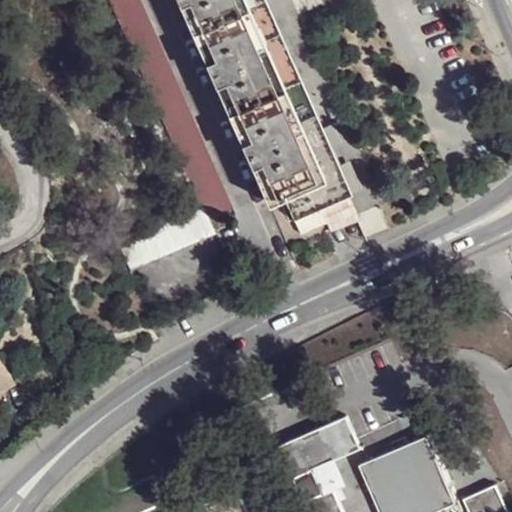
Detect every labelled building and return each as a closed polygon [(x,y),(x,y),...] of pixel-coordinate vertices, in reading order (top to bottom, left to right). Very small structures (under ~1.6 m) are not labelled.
[(108,0),(199,208),(203,218),(123,251),(133,276),(220,241),(212,223),(236,214),(143,0),(108,0)] [(350,200),(262,0),(176,0),(268,207),(285,201),(294,224),(316,216),(320,227),(352,213),(347,202),(350,200)] [(352,213),(320,227),(326,237),(356,224),(352,213)] [(0,403),(5,401),(20,392),(3,365),(0,366),(0,403)] [(292,480),(301,476),(316,468),(361,447),(344,412),(276,445),(292,480)] [(390,497),(395,509),(391,511),(442,511),(450,509),(454,502),(440,453),(437,451),(428,451),(426,452),(425,455),(424,456),(421,456),(420,465),(416,459),(414,457),(411,457),(408,457),(376,467),(378,471),(374,472),(374,473),(374,474),(377,477),(379,478),(384,477),(385,483),(382,484),(380,485),(379,488),(379,490),(380,493),(382,496),(385,498),(390,497)] [(292,480),(288,481),(297,503),(303,500),(311,498),(335,489),(316,468),(301,476),(292,480)] [(351,511),(341,486),(335,489),(311,498),(303,500),(307,511),(351,511)] [(511,511),(504,488),(470,499),(474,511),(511,511)] [(247,511),(238,489),(206,503),(209,511),(247,511)]
